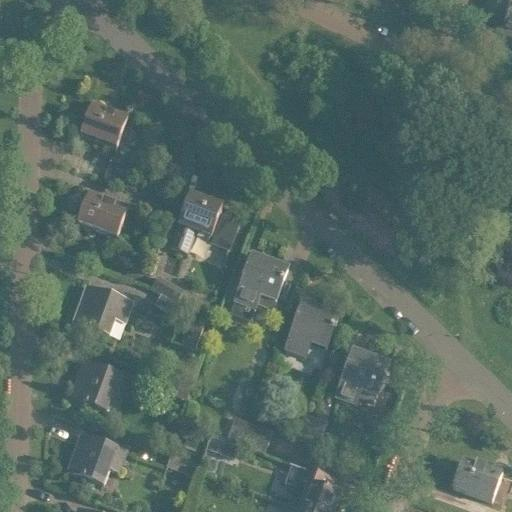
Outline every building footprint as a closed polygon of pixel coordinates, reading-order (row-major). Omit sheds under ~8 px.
[(500,38),(511,42),(511,0),(508,0),(504,12),(509,14),(500,38)] [(78,135),(114,148),(126,116),(90,102),(78,135)] [(104,176),(127,183),(132,169),(109,161),(104,176)] [(76,223),(116,238),(128,206),(87,191),(76,223)] [(221,206),(188,194),(177,226),(178,226),(170,249),(187,254),(195,231),(209,236),(207,241),(228,249),(238,222),(218,215),(221,206)] [(165,229),(173,206),(151,198),(142,220),(165,229)] [(250,256),(233,304),(253,311),(258,298),(274,304),(286,270),(250,256)] [(179,298),(182,292),(155,276),(148,288),(175,304),(179,298)] [(123,325),(130,304),(85,288),(72,323),(108,336),(113,321),(123,325)] [(176,319),(183,309),(159,294),(153,305),(176,319)] [(208,302),(195,297),(191,306),(204,311),(208,302)] [(284,350),(304,357),(308,345),(324,351),(337,317),(301,304),(284,350)] [(181,344),(194,349),(202,327),(189,322),(181,344)] [(334,398),(354,405),(358,393),(375,399),(388,364),(352,351),(334,398)] [(195,364),(180,358),(175,372),(190,377),(195,364)] [(69,399),(105,412),(111,396),(121,400),(128,380),(82,364),(69,399)] [(185,401),(189,390),(163,380),(159,392),(185,401)] [(303,444),(313,419),(303,415),(293,440),(303,444)] [(267,443),(272,431),(234,417),(225,440),(236,444),(240,434),(267,443)] [(325,423),(313,419),(303,444),(315,449),(325,423)] [(236,444),(263,455),(267,443),(240,434),(236,444)] [(66,473),(103,486),(109,470),(117,473),(125,452),(80,436),(66,473)] [(208,436),(203,448),(232,458),(236,446),(208,436)] [(193,450),(196,442),(186,438),(183,447),(193,450)] [(195,478),(199,467),(169,456),(165,467),(195,478)] [(455,472),(450,487),(452,488),(451,489),(491,503),(501,475),(492,472),(484,469),(461,461),(457,473),(455,472)] [(330,491),(334,480),(289,464),(288,465),(292,466),(286,482),(286,486),(286,489),(288,492),(291,495),(288,504),(308,511),(332,511),(339,494),(330,491)] [(308,511),(288,504),(284,503),(280,511),(308,511)]
